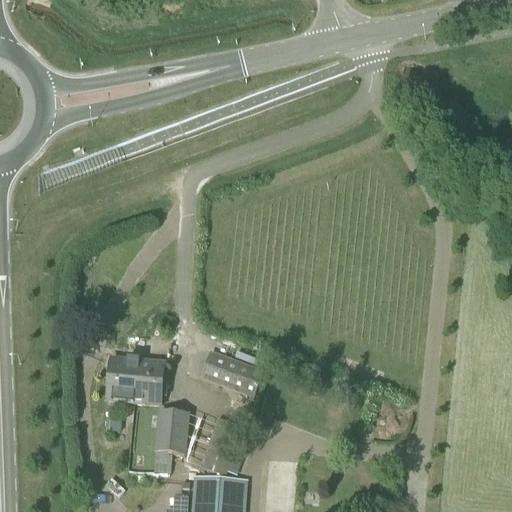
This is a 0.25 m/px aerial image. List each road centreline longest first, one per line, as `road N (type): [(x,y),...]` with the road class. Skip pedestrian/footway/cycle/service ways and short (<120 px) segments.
road 1 (unclassified): [(187,211),(196,174),(361,103),(371,78),(361,36)]
road 2 (tertiary): [(41,127),(154,98),(199,75)]
road 3 (tertiary): [(199,75),(147,73),(70,87),(39,82)]
road 4 (tertiary): [(361,36),(511,4)]
road 5 (tertiary): [(199,75),(342,40)]
